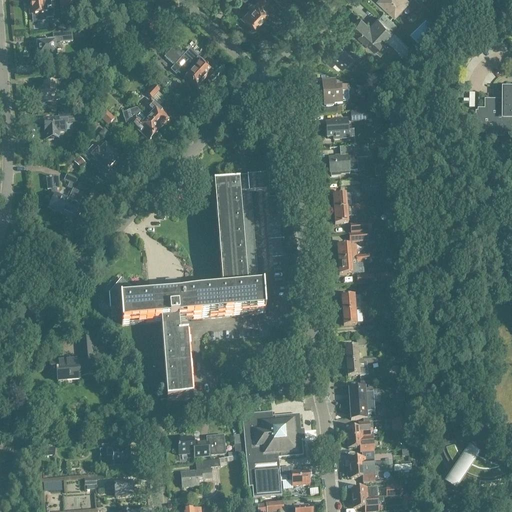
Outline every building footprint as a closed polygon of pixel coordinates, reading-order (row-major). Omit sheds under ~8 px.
[(54,18),(53,9),(54,8),(54,1),(48,1),(48,0),(40,0),(31,1),(31,10),(30,10),(30,16),(44,15),(45,19),(54,18)] [(71,0),(58,0),(60,9),(73,8),(71,0)] [(263,19),(250,6),(243,0),(240,0),(237,3),(246,11),(241,16),(254,27),(254,26),(255,27),(263,19)] [(256,0),(250,6),(263,19),(271,11),(270,10),(271,8),(265,3),(268,0),(256,0)] [(407,3),(409,1),(408,0),(377,0),(394,17),(407,3)] [(416,0),(409,0),(409,1),(407,3),(416,12),(422,5),(416,0)] [(443,11),(438,21),(444,24),(449,14),(443,11)] [(383,12),(379,16),(393,29),(397,25),(383,12)] [(149,14),(136,19),(154,35),(163,25),(151,14),(150,15),(149,14)] [(361,18),(351,29),(370,46),(380,54),(387,47),(381,42),(392,31),(378,18),(374,23),(374,24),(370,27),(361,18)] [(113,27),(110,38),(125,52),(133,44),(114,27),(113,27)] [(145,37),(149,32),(144,28),(140,33),(145,37)] [(48,44),(37,45),(39,58),(55,57),(55,50),(61,49),(60,43),(54,44),(54,42),(47,42),(48,44)] [(323,60),(331,66),(332,66),(336,62),(341,68),(351,58),(337,45),(327,55),(323,60)] [(356,60),(357,60),(362,54),(363,54),(353,45),(347,51),(356,60)] [(416,53),(412,49),(404,58),(408,62),(416,53)] [(197,73),(181,59),(171,50),(164,57),(174,67),(171,70),(176,74),(178,72),(185,79),(196,90),(197,89),(199,89),(202,86),(201,84),(205,81),(197,73)] [(197,73),(205,81),(209,77),(210,77),(213,74),(212,73),(213,72),(190,50),(181,59),(197,73)] [(103,56),(89,55),(89,68),(103,69),(103,56)] [(394,72),(383,62),(378,68),(388,78),(394,72)] [(97,72),(87,73),(88,84),(98,83),(97,72)] [(349,100),(348,91),(349,91),(348,85),(340,86),(340,85),(335,86),(335,79),(322,80),(324,105),(326,106),(332,106),(334,104),(342,103),(347,102),(349,100)] [(374,86),(378,90),(385,83),(380,79),(374,86)] [(44,90),(38,91),(39,101),(45,100),(45,102),(55,101),(55,92),(59,92),(58,82),(44,83),(44,90)] [(147,92),(152,97),(159,90),(154,85),(147,92)] [(467,119),(467,125),(468,125),(468,128),(479,128),(478,135),(485,135),(485,145),(488,145),(488,146),(495,146),(495,136),(503,136),(503,132),(511,132),(511,126),(511,90),(511,91),(510,89),(509,87),(507,87),(505,87),(503,89),(503,91),(502,101),(484,101),(484,110),(477,110),(477,119),(467,119)] [(154,125),(159,130),(170,118),(151,100),(145,106),(153,113),(148,119),(154,125)] [(154,125),(148,119),(145,116),(137,108),(122,112),(126,125),(131,123),(149,141),(159,130),(154,125)] [(114,119),(105,110),(99,117),(108,126),(114,119)] [(370,123),(370,121),(370,120),(372,120),(371,112),(369,112),(351,113),(352,119),(352,122),(366,121),(366,123),(370,123)] [(44,128),(42,129),(42,132),(44,133),(44,135),(45,135),(45,141),(53,141),(53,134),(65,133),(65,121),(81,120),(80,114),(58,115),(58,120),(43,121),(44,128)] [(348,140),(348,138),(346,120),(332,122),(332,124),(326,125),(327,139),(333,138),(333,141),(348,140)] [(98,134),(104,139),(109,133),(104,128),(98,134)] [(157,144),(167,135),(163,131),(153,140),(157,144)] [(84,145),(81,156),(86,162),(91,156),(92,157),(92,158),(107,172),(113,166),(114,167),(118,163),(117,162),(118,161),(105,148),(99,154),(98,153),(97,153),(92,148),(84,145)] [(341,157),(329,158),(330,172),(331,172),(331,176),(340,175),(340,171),(349,171),(349,170),(358,170),(357,157),(368,156),(367,145),(340,147),(341,157)] [(84,162),(79,157),(74,162),(80,167),(84,162)] [(120,280),(109,295),(110,309),(120,309),(122,326),(161,323),(167,396),(167,401),(167,403),(191,401),(186,337),(177,338),(176,322),(263,315),(263,316),(264,316),(262,289),(258,289),(250,193),(269,191),(268,174),(222,178),(222,185),(213,186),(222,293),(184,296),(183,290),(136,294),(136,292),(120,280)] [(73,190),(77,179),(67,175),(65,180),(70,183),(68,187),(73,190)] [(65,206),(68,202),(57,197),(56,190),(59,190),(58,178),(46,179),(47,191),(51,191),(52,196),(48,199),(48,203),(51,205),(49,210),(61,216),(65,206)] [(77,179),(73,190),(68,202),(78,206),(87,189),(81,187),(83,182),(77,179)] [(385,180),(360,182),(361,193),(386,191),(385,180)] [(346,195),(332,196),(333,210),(352,209),(351,206),(352,206),(352,202),(346,203),(346,196),(346,195)] [(65,206),(61,216),(73,222),(76,216),(78,217),(81,214),(82,208),(78,206),(68,202),(65,206)] [(352,209),(333,210),(334,225),(348,224),(347,217),(356,217),(356,212),(356,211),(352,211),(352,209)] [(349,225),(350,234),(371,232),(370,223),(349,225)] [(367,234),(348,235),(348,243),(367,242),(367,234)] [(350,246),(336,247),(337,261),(356,259),(356,263),(363,263),(362,256),(356,257),(355,245),(350,246)] [(356,259),(337,261),(338,276),(356,274),(357,274),(357,268),(356,263),(356,259)] [(357,284),(368,283),(373,283),(372,276),(356,277),(357,284)] [(368,283),(357,284),(357,293),(368,292),(368,283)] [(356,310),(355,296),(341,297),(342,312),(356,311),(356,310)] [(356,311),(342,312),(343,326),(357,325),(356,311)] [(356,347),(345,348),(346,362),(366,361),(366,365),(373,365),(372,358),(366,358),(365,347),(366,347),(365,337),(355,338),(356,347)] [(82,361),(50,363),(51,374),(58,374),(58,383),(80,382),(79,372),(83,372),(83,376),(95,376),(94,373),(114,371),(113,355),(103,356),(102,354),(97,355),(97,357),(93,357),(93,353),(81,354),(82,361)] [(347,374),(347,377),(367,375),(367,367),(365,367),(365,365),(366,365),(366,361),(346,362),(347,370),(345,370),(345,375),(347,374)] [(349,406),(373,404),(372,389),(348,391),(349,406)] [(374,417),(373,404),(349,406),(350,421),(362,420),(363,423),(368,423),(378,422),(382,422),(381,417),(374,417)] [(247,474),(280,471),(279,463),(277,463),(277,459),(302,457),(300,441),(304,441),(303,430),(299,431),(298,415),(271,418),(271,414),(273,414),(273,413),(241,416),(245,466),(246,466),(247,474)] [(36,419),(27,419),(27,430),(36,430),(36,419)] [(392,421),(392,432),(392,433),(407,432),(406,420),(392,421)] [(18,421),(3,423),(4,433),(19,431),(18,421)] [(368,423),(363,423),(358,424),(358,429),(346,430),(346,431),(344,431),(345,438),(347,438),(347,439),(369,438),(368,423)] [(194,454),(194,455),(200,455),(201,458),(209,457),(226,456),(224,437),(206,438),(207,444),(193,445),(193,440),(177,441),(178,455),(194,454)] [(372,437),(369,438),(347,439),(348,449),(359,448),(359,454),(374,453),(373,447),(372,437)] [(441,446),(442,453),(445,459),(448,465),(453,470),(446,476),(448,478),(450,480),(446,484),(454,489),(457,485),(463,488),(470,491),(477,493),(479,484),(487,485),(496,484),(502,482),(507,479),(506,479),(500,468),(498,469),(496,468),(455,450),(454,447),(450,449),(449,444),(441,446)] [(101,457),(100,457),(101,467),(115,466),(130,465),(129,451),(120,452),(120,449),(114,449),(114,446),(102,447),(102,452),(100,452),(101,457)] [(54,448),(38,449),(39,457),(54,456),(54,448)] [(375,467),(392,466),(392,460),(385,461),(385,462),(373,462),(373,461),(366,461),(366,459),(374,459),(374,453),(362,455),(363,459),(349,460),(349,469),(374,467),(375,467)] [(229,459),(220,460),(221,469),(227,467),(226,464),(242,461),(242,457),(236,458),(229,459)] [(197,473),(181,474),(182,489),(198,487),(198,484),(211,483),(210,472),(220,471),(219,463),(196,465),(197,473)] [(375,467),(374,467),(349,469),(350,479),(362,478),(362,483),(363,483),(375,483),(375,478),(376,477),(376,474),(375,467)] [(282,497),(280,471),(247,474),(248,489),(253,488),(254,500),(282,497)] [(307,472),(291,474),(292,487),(308,485),(307,472)] [(120,482),(105,483),(106,490),(114,489),(115,497),(132,496),(132,495),(133,493),(133,490),(131,489),(131,482),(120,483),(120,482)] [(50,483),(51,492),(62,491),(61,483),(50,483)] [(375,483),(363,483),(363,489),(351,490),(352,499),(382,497),(382,493),(366,495),(365,489),(375,488),(375,483)] [(402,489),(386,490),(386,497),(402,496),(402,489)] [(413,496),(402,498),(404,507),(414,504),(413,496)] [(382,497),(352,499),(353,510),(364,509),(364,511),(378,511),(378,504),(383,503),(382,498),(382,497)] [(265,505),(266,511),(283,511),(283,503),(265,505)]
